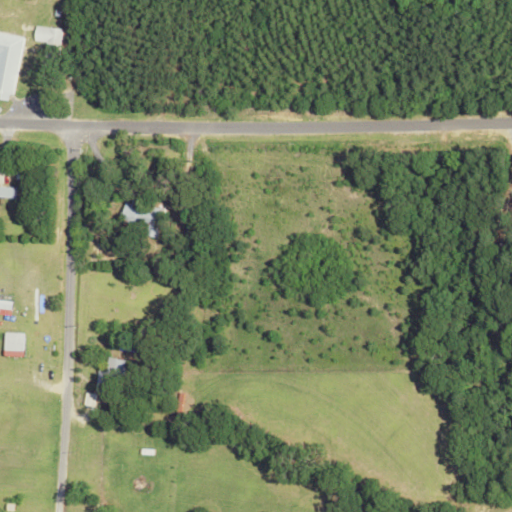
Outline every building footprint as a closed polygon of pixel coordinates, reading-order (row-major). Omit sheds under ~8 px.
[(59,28),(32,26),(31,42),(58,44),(59,28)] [(20,36),(0,32),(0,99),(8,101),(20,36)] [(116,219),(154,229),(158,213),(120,203),(116,219)] [(20,332),(1,332),(0,356),(20,356),(20,332)] [(91,393),(80,392),(79,405),(90,406),(91,393)]
